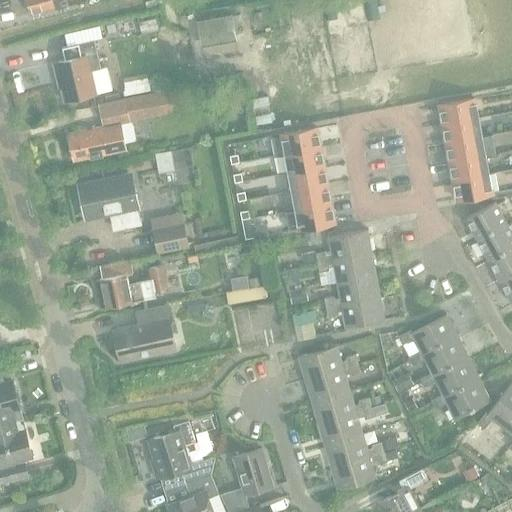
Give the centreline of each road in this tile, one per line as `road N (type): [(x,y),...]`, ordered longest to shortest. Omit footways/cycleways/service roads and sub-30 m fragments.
road 1 (residential): [(80,416),(196,394),(245,355),(415,319),(478,288)]
road 2 (residential): [(80,416),(46,268),(17,211),(0,126)]
road 3 (residential): [(431,199),(414,112),(348,124),(363,210),(385,206)]
road 4 (residential): [(322,511),(300,496),(269,397)]
